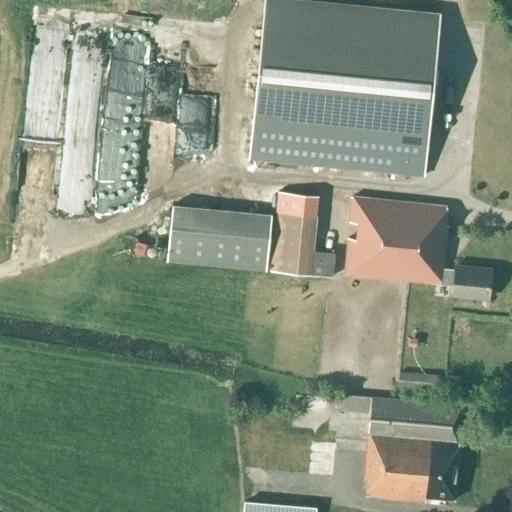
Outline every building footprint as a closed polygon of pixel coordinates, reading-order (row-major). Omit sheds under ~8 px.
[(265,0),(258,78),(250,158),(421,175),(429,95),(438,13),(307,0),(265,0)] [(166,183),(172,63),(138,61),(138,55),(100,53),(100,50),(67,49),(64,102),(82,103),(81,121),(93,122),(92,155),(130,157),(129,172),(127,171),(127,181),(166,183)] [(51,193),(76,192),(74,108),(52,108),(51,68),(32,68),(33,78),(21,78),(21,90),(18,90),(19,126),(28,126),(28,138),(49,137),(51,193)] [(274,210),(269,271),(309,274),(333,276),(334,253),(334,252),(334,251),(313,249),(319,191),(283,187),(281,211),(274,210)] [(441,284),(441,283),(443,268),(447,225),(444,225),(446,205),(351,196),(344,275),(441,284)] [(172,204),(166,261),(265,271),(270,214),(172,204)] [(443,268),(441,283),(453,284),(452,294),(488,298),(491,268),(455,264),(454,269),(443,268)] [(430,442),(458,444),(461,405),(340,395),(338,410),(369,413),(367,436),(430,442)] [(255,468),(325,469),(325,435),(255,433),(255,468)] [(430,442),(367,436),(363,477),(367,477),(365,496),(425,501),(425,497),(430,442)] [(458,444),(430,442),(425,497),(454,499),(458,444)] [(314,511),(315,508),(244,501),(242,511),(314,511)]
